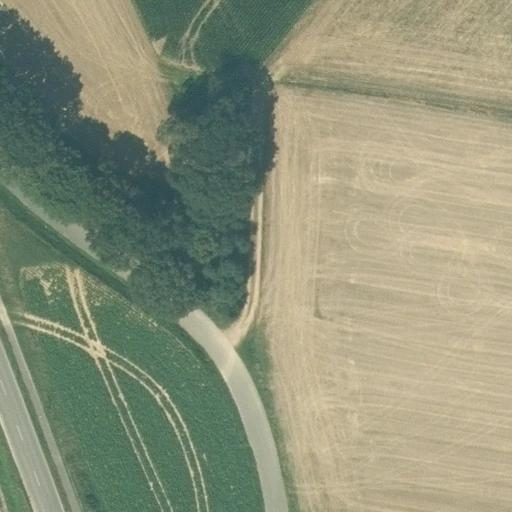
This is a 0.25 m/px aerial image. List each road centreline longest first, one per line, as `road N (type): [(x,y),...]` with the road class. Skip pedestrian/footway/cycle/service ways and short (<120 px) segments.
road 1 (residential): [(0,150),(170,291),(238,370),(282,511)]
road 2 (tertiary): [(50,511),(0,376)]
